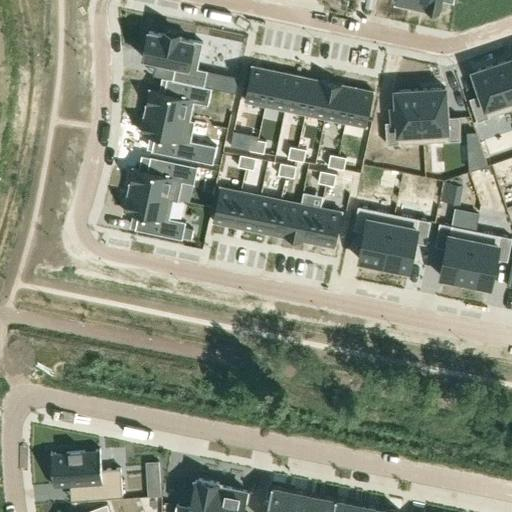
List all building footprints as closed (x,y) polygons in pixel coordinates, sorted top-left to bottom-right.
[(418,0),(418,5),(426,6),(426,7),(431,8),(440,10),(441,0),(418,0)] [(149,30),(143,57),(176,64),(173,78),(205,84),(208,69),(198,67),(203,41),(180,36),(180,33),(164,29),(163,33),(149,30)] [(511,57),(496,63),(511,108),(511,107),(511,57)] [(481,93),(470,97),(477,120),(511,108),(496,63),(473,70),(481,93)] [(252,64),(245,99),(266,104),(273,69),(252,64)] [(273,69),(266,104),(286,108),(293,73),(273,69)] [(293,73),(286,108),(306,112),(313,77),(293,73)] [(227,75),(224,89),(236,91),(239,77),(227,75)] [(147,104),(146,110),(195,120),(195,119),(191,118),(192,113),(194,100),(208,103),(212,86),(168,77),(165,91),(160,90),(150,88),(147,104)] [(313,77),(306,112),(326,116),(333,81),(313,77)] [(333,81),(326,116),(346,121),(353,85),(333,81)] [(353,85),(346,121),(366,125),(374,90),(353,85)] [(446,87),(421,88),(424,141),(461,139),(459,115),(447,115),(446,87)] [(393,120),(386,121),(387,143),(424,141),(421,88),(396,90),(397,106),(392,107),(393,120)] [(144,116),(141,131),(150,133),(155,134),(152,148),(152,149),(213,162),(217,145),(191,139),(195,120),(146,110),(144,116)] [(476,131),(468,132),(469,145),(480,144),(476,131)] [(256,150),(259,138),(251,136),(248,148),(256,150)] [(264,152),(267,140),(259,138),(256,150),(264,152)] [(298,146),(290,144),(288,156),(296,158),(298,146)] [(298,146),(296,158),(304,160),(307,148),(298,146)] [(238,165),(246,166),(249,154),(241,153),(238,165)] [(331,153),(328,165),(336,166),(338,154),(331,153)] [(246,166),(254,168),(257,156),(249,154),(246,166)] [(336,166),(344,168),(347,156),(338,154),(336,166)] [(131,182),(129,188),(178,198),(182,180),(194,182),(198,165),(151,155),(151,156),(148,170),(139,168),(133,166),(130,182),(131,182)] [(286,175),(289,163),(281,161),(278,173),(286,175)] [(289,163),(286,175),(294,176),(297,164),(289,163)] [(208,167),(205,177),(217,179),(219,170),(208,167)] [(318,181),(326,183),(329,171),(321,169),(318,181)] [(337,172),(329,171),(326,183),(334,184),(337,172)] [(446,180),(442,199),(458,203),(462,183),(446,180)] [(220,185),(213,220),(234,224),(242,189),(220,185)] [(128,194),(124,210),(133,212),(139,213),(136,227),(182,237),(183,236),(192,238),(194,228),(185,226),(186,220),(170,216),(174,199),(178,200),(178,198),(129,188),(128,194)] [(242,189),(234,224),(254,228),(262,193),(242,189)] [(302,201),(294,237),(314,241),(322,206),(321,205),(312,204),(314,194),(303,192),(301,201),(302,201)] [(262,193),(254,228),(274,232),(282,197),(262,193)] [(282,197),(274,232),(294,237),(302,201),(282,197)] [(365,231),(359,259),(384,264),(395,212),(372,207),(358,204),(353,228),(365,231)] [(322,206),(314,241),(335,245),(342,210),(322,206)] [(418,216),(395,212),(384,264),(409,269),(415,240),(426,243),(431,219),(418,216)] [(465,280),(476,228),(453,224),(439,221),(435,245),(446,247),(440,275),(465,280)] [(476,228),(465,280),(490,285),(496,257),(508,259),(511,237),(511,235),(499,233),(476,228)] [(53,451),(51,451),(54,485),(55,485),(55,484),(70,483),(86,482),(88,497),(123,495),(121,467),(102,468),(101,447),(99,447),(99,449),(53,452),(53,451)] [(177,502),(174,511),(215,511),(222,484),(219,483),(220,481),(199,477),(199,479),(196,479),(191,505),(177,502)] [(161,481),(149,482),(150,494),(162,493),(161,481)] [(222,484),(215,511),(242,511),(247,489),(222,484)] [(272,484),(266,511),(289,511),(294,488),(272,484)] [(294,488),(289,511),(311,511),(315,493),(294,488)] [(315,493),(311,511),(333,511),(336,497),(315,493)] [(336,497),(333,511),(355,511),(358,501),(336,497)] [(358,501),(355,511),(377,511),(379,506),(358,501)] [(83,511),(111,511),(108,502),(83,511)]
